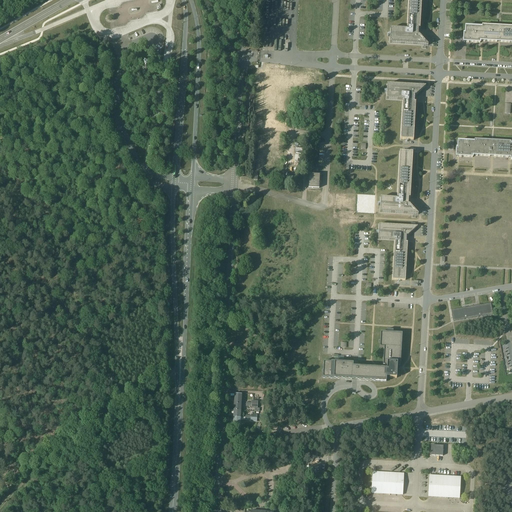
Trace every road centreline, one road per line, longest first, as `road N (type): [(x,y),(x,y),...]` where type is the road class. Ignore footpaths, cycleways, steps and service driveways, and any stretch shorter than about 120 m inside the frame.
road 1 (unclassified): [(219,511),(234,184)]
road 2 (track): [(0,503),(120,390),(177,366)]
road 3 (primary): [(174,182),(179,393)]
road 4 (primary): [(179,393),(192,183)]
road 5 (primary): [(192,183),(198,36),(190,0)]
road 6 (primary): [(182,0),(174,182)]
road 7 (unclassified): [(234,184),(241,45)]
